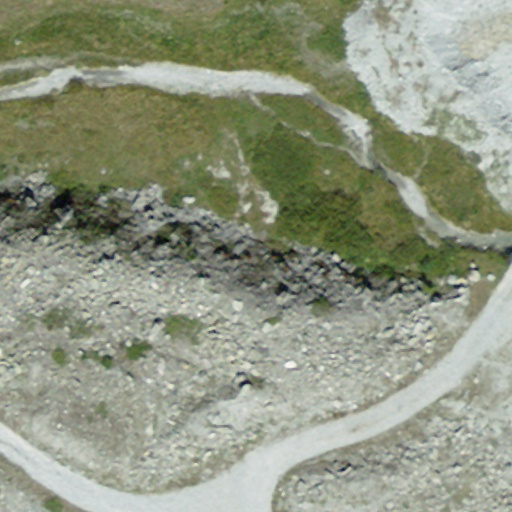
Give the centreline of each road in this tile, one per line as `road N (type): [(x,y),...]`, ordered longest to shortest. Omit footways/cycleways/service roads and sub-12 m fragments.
road 1 (track): [(223,511),(239,486),(282,456),(391,414),(454,370),(511,305)]
road 2 (track): [(144,511),(48,476),(0,443)]
